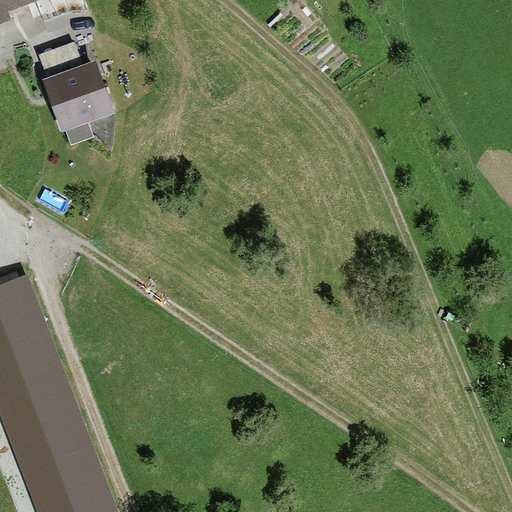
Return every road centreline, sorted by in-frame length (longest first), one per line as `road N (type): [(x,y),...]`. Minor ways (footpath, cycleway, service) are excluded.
road 1 (track): [(224,0),(327,91),(361,137),(511,493)]
road 2 (track): [(0,195),(468,511)]
